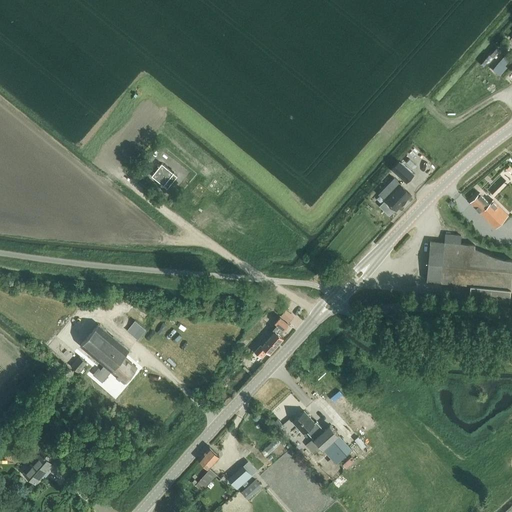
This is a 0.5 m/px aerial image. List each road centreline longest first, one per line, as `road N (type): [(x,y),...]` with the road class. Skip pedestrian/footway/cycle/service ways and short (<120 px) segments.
road 1 (tertiary): [(142,511),(442,184),(511,129)]
road 2 (unclassified): [(511,362),(406,351),(355,317)]
